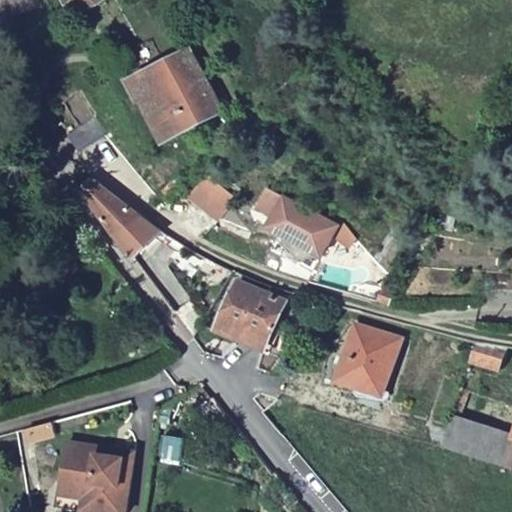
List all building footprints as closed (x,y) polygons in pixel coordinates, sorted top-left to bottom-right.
[(40,0),(9,0),(14,16),(42,7),(40,0)] [(136,84),(169,144),(226,113),(192,53),(136,84)] [(69,132),(80,150),(108,136),(98,117),(69,132)] [(183,172),(172,180),(181,190),(192,182),(183,172)] [(237,198),(209,176),(192,196),(220,219),(237,198)] [(94,200),(136,257),(164,230),(141,215),(98,180),(86,189),(94,200)] [(172,180),(164,188),(172,196),(181,190),(172,180)] [(341,228),(270,189),(259,208),(276,217),(284,222),(279,232),(312,250),(317,241),(330,249),(341,228)] [(284,222),(276,217),(270,227),(279,232),(284,222)] [(341,228),(336,237),(351,249),(357,241),(341,228)] [(330,249),(317,241),(312,250),(325,257),(330,249)] [(285,302),(238,283),(219,328),(241,337),(244,330),(269,339),(285,302)] [(396,296),(386,290),(379,301),(391,306),(396,296)] [(404,337),(359,324),(344,375),(366,381),(364,389),(388,394),(404,337)] [(511,347),(478,340),(474,357),(503,363),(506,353),(511,354),(511,347)] [(482,419),(459,414),(451,448),(473,454),(482,419)] [(511,425),(482,419),(473,454),(511,463),(511,425)] [(100,445),(69,440),(62,481),(57,480),(53,506),(86,511),(87,511),(88,510),(99,511),(125,511),(134,460),(98,453),(100,445)] [(136,452),(100,445),(98,453),(134,460),(136,452)]
